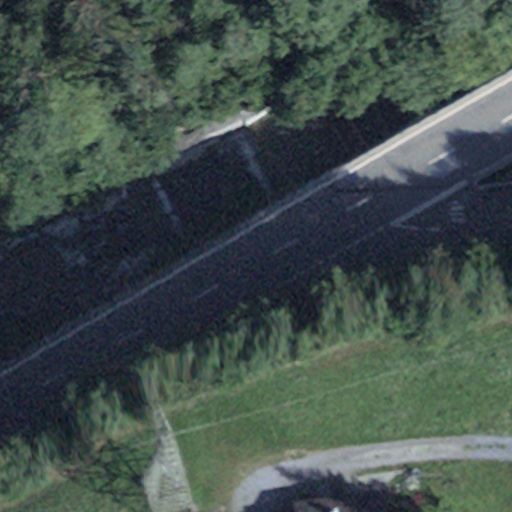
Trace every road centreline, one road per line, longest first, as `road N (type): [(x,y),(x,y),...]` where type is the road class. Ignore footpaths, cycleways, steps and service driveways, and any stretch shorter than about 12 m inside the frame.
road 1 (primary): [(369,197),(0,409)]
road 2 (primary): [(511,120),(369,197)]
road 3 (unclassified): [(511,210),(428,209),(369,197)]
